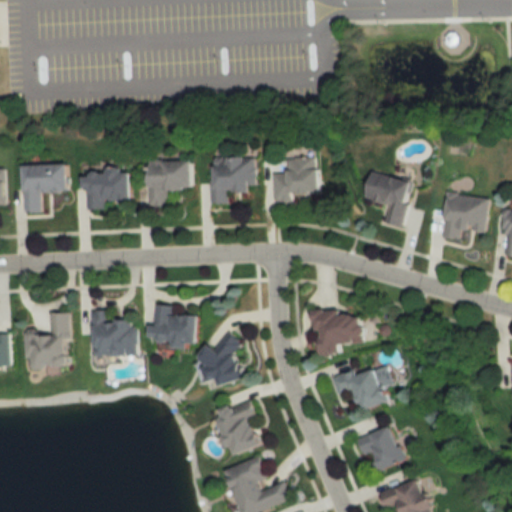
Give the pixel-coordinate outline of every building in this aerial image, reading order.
[(258,157),(214,157),(214,203),(231,203),(231,192),(258,192),(258,157)] [(290,158),(290,173),(277,173),(277,201),(296,201),(296,194),(323,194),(322,157),(290,158)] [(196,160),(153,161),(153,206),(170,206),(170,190),(196,190),(196,160)] [(72,191),(71,165),(26,166),(27,214),(45,213),(44,192),(72,191)] [(0,204),(9,205),(8,170),(0,169),(0,204)] [(109,210),(109,202),(134,202),(134,172),(88,172),(89,210),(109,210)] [(406,227),(417,181),(376,172),(369,200),(393,205),(389,223),(406,227)] [(446,238),(463,239),(464,230),(489,233),(492,197),(450,193),(446,238)] [(511,210),(506,209),(503,232),(511,233),(509,256),(511,256),(511,210)] [(202,316),(177,315),(178,306),(157,304),(155,344),(200,346),(202,316)] [(96,356),(140,355),(140,319),(113,320),(113,310),(95,311),(96,356)] [(367,344),(365,310),(317,312),(318,331),(322,331),(323,356),(344,355),(344,345),(367,344)] [(73,368),(73,313),(54,313),(54,332),(29,332),(29,368),(73,368)] [(12,335),(0,335),(0,368),(14,368),(12,335)] [(249,379),(239,348),(241,347),(238,338),(202,350),(213,382),(221,379),(224,388),(249,379)] [(392,403),(381,365),(335,379),(340,396),(360,390),(366,411),(392,403)] [(265,446),(257,420),(261,419),(255,400),(221,411),(236,456),(265,446)] [(384,470),(408,462),(396,427),(360,439),(366,455),(378,451),(384,470)] [(228,470),(241,511),(264,511),(295,502),(289,482),(265,490),(262,482),(270,479),(263,458),(228,470)] [(403,511),(434,511),(433,509),(435,508),(424,478),(383,493),(389,510),(401,505),(403,511)]
